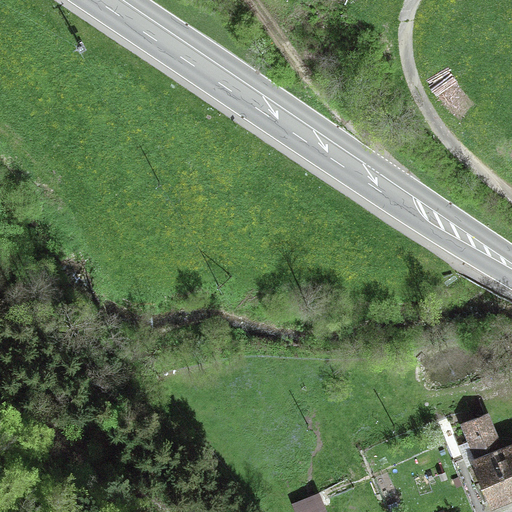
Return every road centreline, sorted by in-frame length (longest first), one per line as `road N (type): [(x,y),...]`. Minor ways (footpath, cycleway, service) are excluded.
road 1 (primary): [(106,0),(511,265)]
road 2 (track): [(511,196),(441,134),(416,93),(402,49),(409,0)]
road 3 (track): [(251,0),(375,150),(377,180)]
road 4 (track): [(0,406),(137,486),(163,511)]
